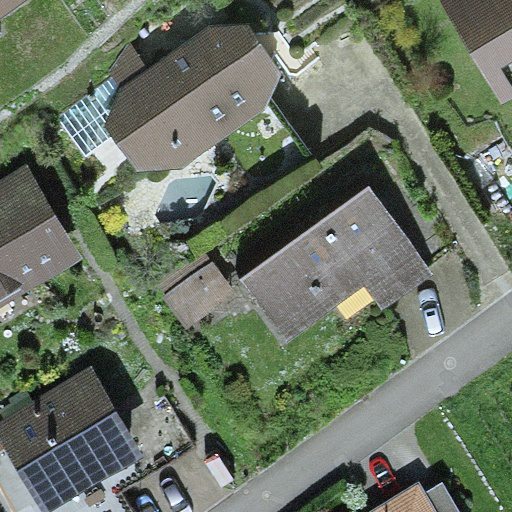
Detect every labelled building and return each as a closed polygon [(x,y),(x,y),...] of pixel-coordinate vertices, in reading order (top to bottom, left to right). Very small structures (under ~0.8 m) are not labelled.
[(0,0),(0,31),(1,31),(0,29),(0,7),(9,0),(0,0)] [(511,0),(459,0),(509,83),(482,100),(511,150),(511,0)] [(250,30),(217,34),(211,26),(124,89),(130,99),(116,129),(126,130),(138,147),(172,144),(182,137),(186,143),(241,104),(237,98),(247,91),(260,58),(248,40),(250,30)] [(0,188),(0,290),(67,250),(22,176),(0,188)] [(379,298),(425,265),(363,178),(239,267),(284,329),(331,295),(323,285),(353,263),(379,298)] [(4,422),(50,496),(130,448),(84,373),(4,422)] [(386,511),(458,511),(439,480),(386,511)]
